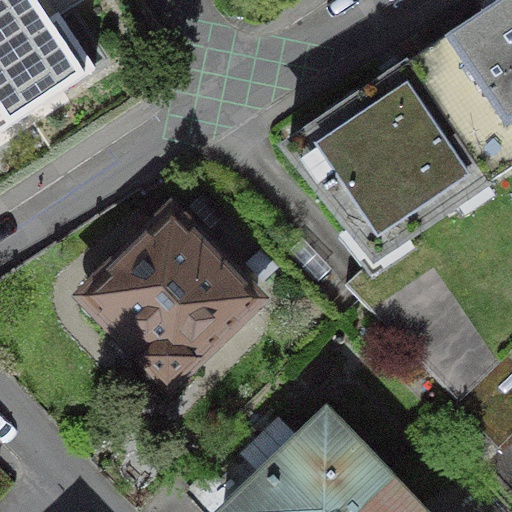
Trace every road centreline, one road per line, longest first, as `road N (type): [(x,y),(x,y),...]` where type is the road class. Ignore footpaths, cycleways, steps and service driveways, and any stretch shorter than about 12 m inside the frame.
road 1 (residential): [(240,90),(0,251)]
road 2 (residential): [(380,0),(240,90)]
